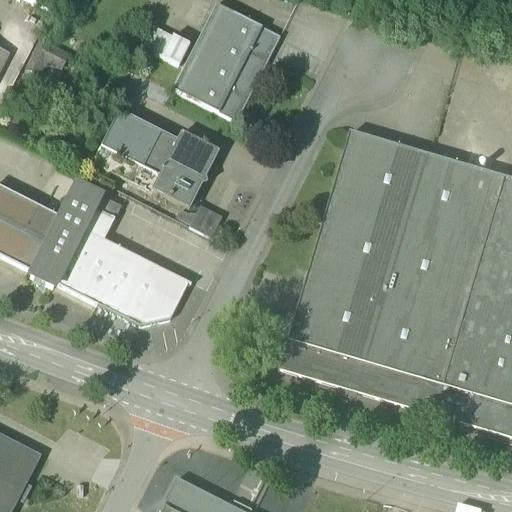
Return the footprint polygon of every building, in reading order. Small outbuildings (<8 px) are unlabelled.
[(56,0),(16,0),(49,16),(56,0)] [(261,32),(215,9),(171,94),(217,118),(261,32)] [(261,32),(217,118),(235,127),(279,42),(261,32)] [(65,61),(40,48),(27,73),(36,78),(40,70),(51,67),(60,72),(65,61)] [(114,82),(105,77),(98,88),(108,93),(114,82)] [(159,136),(118,115),(91,169),(131,189),(159,136)] [(159,136),(131,189),(151,199),(153,196),(151,195),(176,145),(159,136)] [(506,182),(351,136),(281,374),(435,420),(444,390),(506,182)] [(217,157),(180,138),(176,145),(151,195),(153,196),(188,214),(200,190),(206,188),(204,183),(217,157)] [(77,189),(54,178),(48,190),(37,212),(59,223),(31,277),(31,278),(29,282),(52,294),(54,290),(53,289),(92,213),(93,213),(99,200),(77,189)] [(511,183),(506,182),(444,390),(511,410),(511,183)] [(37,212),(0,192),(0,261),(31,277),(59,223),(37,212)] [(120,211),(99,200),(93,213),(114,223),(120,211)] [(221,222),(199,210),(194,219),(189,230),(188,232),(210,243),(221,222)] [(190,289),(103,245),(114,223),(93,213),(92,213),(53,289),(54,290),(96,311),(96,310),(139,331),(169,325),(187,289),(189,290),(190,289)] [(189,220),(182,217),(178,224),(189,230),(194,219),(189,220)] [(511,410),(444,390),(435,420),(511,442),(511,410)] [(13,511),(39,461),(0,440),(0,511),(13,511)] [(233,511),(177,483),(163,511),(165,511),(233,511)]
